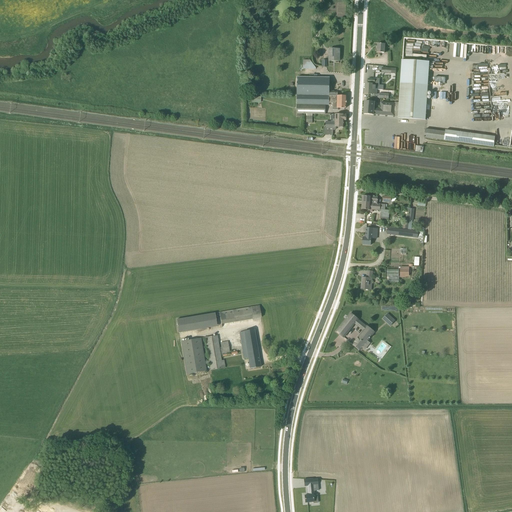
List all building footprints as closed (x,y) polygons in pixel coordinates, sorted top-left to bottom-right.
[(339,61),(340,49),(330,49),(330,61),(339,61)] [(303,60),(303,69),(313,69),(313,60),(303,60)] [(425,120),(429,62),(402,60),(399,103),(398,117),(398,118),(425,120)] [(306,114),(312,114),(325,114),(326,105),(329,105),(329,103),(333,103),(342,103),(342,102),(347,102),(347,96),(338,96),(338,92),(330,92),(330,78),(297,77),(297,114),(302,114),(303,114),(306,114)] [(365,84),(365,89),(371,89),(371,90),(377,90),(377,85),(375,85),(375,79),(368,79),(368,84),(365,84)] [(364,101),(363,114),(374,115),(394,116),(398,117),(399,103),(395,103),(381,102),(380,109),(374,109),(375,102),(364,101)] [(339,120),(344,121),(346,121),(346,115),(336,115),(336,119),(336,120),(332,120),(332,122),(335,122),(335,123),(336,123),(336,122),(337,122),(337,121),(339,121),(339,120)] [(332,122),(330,122),(327,121),(326,121),(325,128),(333,129),(332,130),(335,131),(336,129),(336,127),(344,127),(344,121),(339,120),(339,121),(337,121),(337,122),(336,122),(336,123),(335,123),(335,122),(332,122)] [(460,142),(462,132),(446,130),(445,132),(425,130),(424,138),(448,141),(460,142)] [(470,133),(469,144),(485,146),(486,136),(470,133)] [(374,197),(375,196),(371,196),(371,197),(363,196),(362,203),(377,204),(377,201),(378,197),(374,197)] [(385,207),(385,205),(377,204),(362,203),(362,209),(381,211),(381,219),(389,219),(389,210),(385,210),(385,207)] [(375,239),(376,229),(366,228),(366,238),(363,237),(363,245),(371,245),(371,239),(375,239)] [(410,230),(408,230),(388,228),(387,235),(423,239),(423,232),(410,230)] [(399,283),(399,270),(387,270),(387,282),(399,283)] [(371,290),(373,272),(367,271),(367,278),(362,278),(361,289),(371,290)] [(222,328),(253,323),(252,319),(261,318),(259,306),(219,312),(222,328)] [(179,332),(217,326),(215,312),(176,319),(179,332)] [(344,338),(359,320),(351,313),(336,332),(344,338)] [(390,326),(395,321),(388,314),(382,319),(390,326)] [(367,326),(353,344),(360,350),(374,332),(367,326)] [(260,367),(254,330),(239,332),(244,359),(248,358),(250,369),(260,367)] [(222,361),(221,356),(220,349),(221,349),(222,349),(220,350),(221,356),(223,355),(223,356),(230,355),(228,342),(220,343),(221,347),(220,347),(218,336),(205,338),(209,361),(205,362),(201,339),(180,343),(186,375),(206,371),(205,364),(207,364),(209,364),(210,370),(225,368),(224,360),(222,361)] [(323,490),(323,483),(313,483),(313,485),(308,485),(308,495),(304,496),(305,503),(313,502),(313,495),(314,495),(314,491),(319,492),(319,490),(323,490)]
